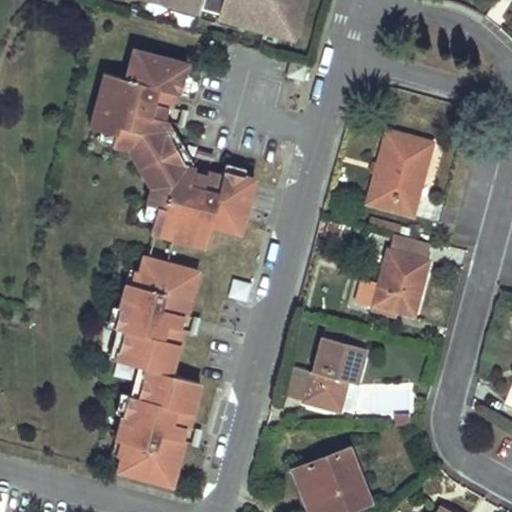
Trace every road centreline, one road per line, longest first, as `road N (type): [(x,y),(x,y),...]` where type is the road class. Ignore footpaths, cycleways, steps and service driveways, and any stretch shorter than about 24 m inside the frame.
road 1 (residential): [(216,511),(340,53)]
road 2 (residential): [(511,486),(464,459),(447,423),(511,171)]
road 3 (residential): [(340,53),(511,99)]
road 4 (residential): [(511,65),(458,22),(360,0)]
road 5 (residential): [(0,468),(156,511)]
